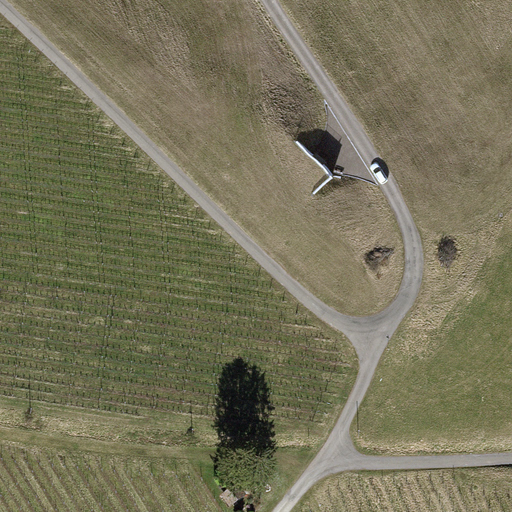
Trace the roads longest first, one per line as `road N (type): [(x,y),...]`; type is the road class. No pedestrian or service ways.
road 1 (track): [(373,330),(340,321),(308,299),(0,0)]
road 2 (track): [(373,330),(404,305),(418,258),(401,206),(275,0)]
road 3 (track): [(282,511),(337,454),(368,371),(373,330)]
road 4 (track): [(337,454),(363,462),(511,456)]
